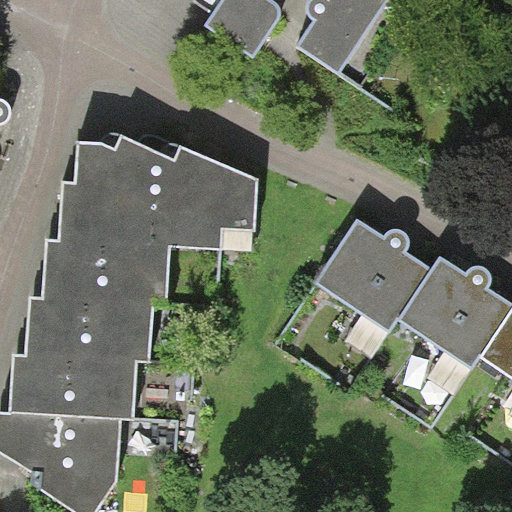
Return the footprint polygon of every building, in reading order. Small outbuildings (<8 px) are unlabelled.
[(264,0),(221,0),(205,23),(234,43),(264,0)] [(354,90),(402,18),(373,0),(327,0),(324,5),(316,0),(311,0),(305,1),(299,12),(299,19),(309,26),(293,51),(354,90)] [(373,0),(402,18),(413,0),(373,0)] [(53,187),(54,244),(163,249),(245,252),(246,182),(172,151),(169,163),(117,139),(105,135),(98,138),(91,147),(68,146),(66,187),(53,187)] [(318,283),(392,329),(401,317),(434,269),(406,252),(410,245),(408,238),(402,232),(395,230),(389,232),(385,239),(357,221),(318,283)] [(40,244),(37,300),(146,305),(161,306),(163,249),(54,244),(40,244)] [(401,317),(474,364),(481,355),(511,310),(511,302),(489,288),(492,281),(491,274),(486,268),(479,267),(473,268),(469,273),(441,258),(434,269),(401,317)] [(19,359),(129,363),(145,364),(146,305),(37,300),(21,299),(19,359)] [(511,310),(481,355),(511,375),(511,310)] [(6,357),(6,419),(110,419),(130,419),(129,363),(19,359),(6,357)] [(6,419),(0,419),(0,456),(32,476),(33,490),(65,511),(88,511),(109,482),(110,419),(6,419)]
